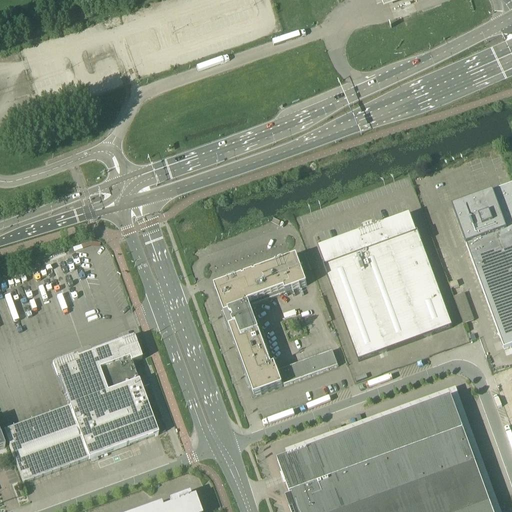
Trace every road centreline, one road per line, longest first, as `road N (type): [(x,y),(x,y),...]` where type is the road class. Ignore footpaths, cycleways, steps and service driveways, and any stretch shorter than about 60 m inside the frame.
road 1 (secondary): [(511,20),(312,114),(134,180)]
road 2 (secondary): [(140,198),(291,148),(511,54)]
road 3 (unclassified): [(511,476),(477,382),(455,366),(230,446)]
road 4 (unclassified): [(119,204),(215,451)]
road 5 (unclassified): [(230,446),(140,198)]
road 6 (unclassified): [(215,451),(47,511)]
road 7 (secondary): [(0,242),(119,204)]
road 8 (secondary): [(114,186),(0,225)]
